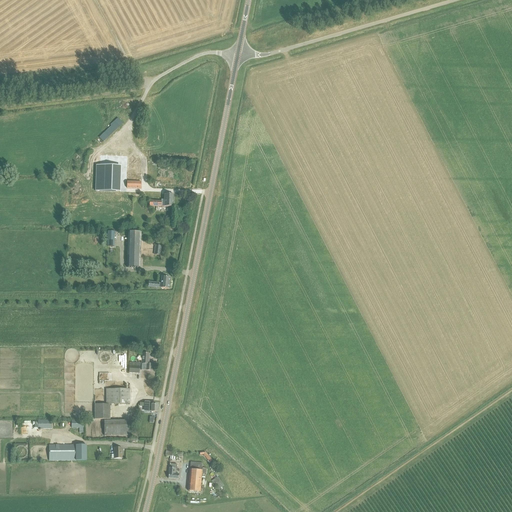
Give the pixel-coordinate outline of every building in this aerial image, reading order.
[(98,138),(103,142),(122,123),(117,118),(109,125),(111,126),(98,138)] [(117,166),(96,166),(95,191),(116,192),(117,166)] [(174,207),(174,195),(164,194),(164,200),(162,200),(162,202),(150,201),(150,206),(174,207)] [(141,267),(141,233),(129,232),(128,267),(141,267)] [(149,282),(149,287),(169,289),(170,278),(162,277),(162,284),(149,282)] [(152,364),(149,364),(150,354),(143,353),(142,364),(143,364),(142,370),(151,371),(152,364)] [(130,363),(129,373),(139,373),(140,363),(130,363)] [(130,405),(130,389),(107,389),(107,404),(95,404),(95,419),(111,419),(111,405),(130,405)] [(145,402),(145,406),(148,406),(148,412),(150,412),(156,412),(158,412),(158,405),(155,405),(155,402),(145,402)] [(39,429),(52,429),(52,420),(39,420),(39,429)] [(130,421),(105,421),(105,436),(130,436),(130,421)] [(26,452),(25,443),(11,443),(12,453),(26,452)] [(76,445),(50,445),(50,461),(50,462),(77,461),(82,461),(87,461),(87,451),(87,447),(87,445),(76,445)] [(114,459),(122,459),(122,449),(114,449),(114,459)] [(205,452),(200,453),(200,455),(203,455),(204,455),(210,463),(212,461),(205,453),(205,452)] [(191,465),(188,491),(200,492),(201,489),(201,488),(202,474),(205,474),(207,475),(207,469),(202,468),(202,466),(203,463),(191,462),(191,465)] [(179,480),(179,474),(176,474),(177,465),(170,464),(168,479),(179,480)] [(217,477),(211,481),(219,492),(222,489),(222,490),(224,488),(223,486),(217,477)]
